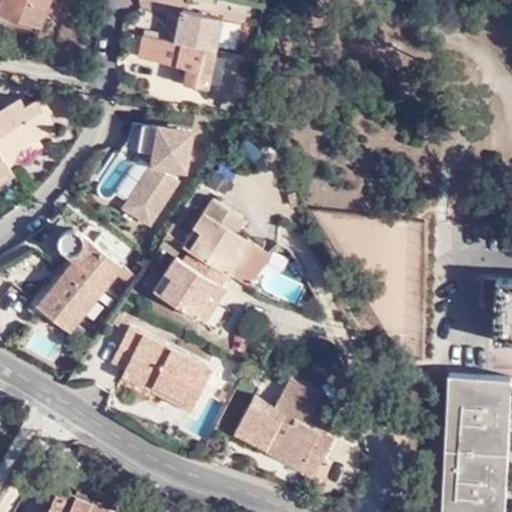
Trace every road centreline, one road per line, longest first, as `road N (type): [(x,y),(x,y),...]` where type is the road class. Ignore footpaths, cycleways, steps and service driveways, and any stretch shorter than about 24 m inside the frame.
road 1 (tertiary): [(0,365),(151,458),(290,511)]
road 2 (residential): [(298,239),(373,431),(375,471),(364,511)]
road 3 (residential): [(0,232),(87,140),(100,108),(117,0)]
